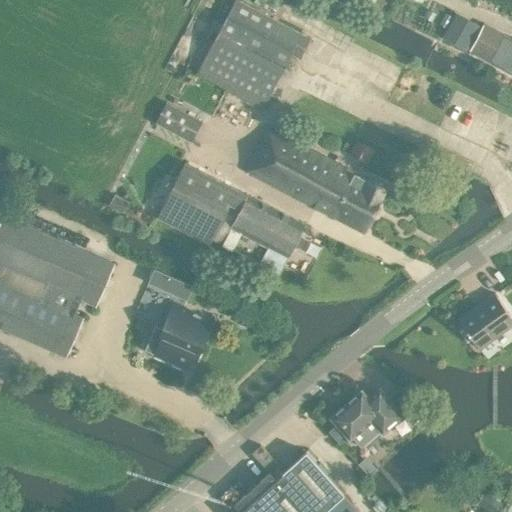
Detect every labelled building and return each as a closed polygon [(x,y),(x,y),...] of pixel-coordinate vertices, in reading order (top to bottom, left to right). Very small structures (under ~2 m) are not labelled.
[(218,36),(198,73),(263,108),(283,71),(291,54),(301,59),(312,37),(238,0),(236,0),(233,7),(218,36)] [(351,0),(371,10),(375,0),(351,0)] [(456,12),(443,37),(469,50),(471,51),(481,56),(499,66),(511,73),(511,38),(496,30),(483,23),(482,26),(456,12)] [(154,122),(191,141),(202,120),(178,107),(181,101),(170,95),(167,102),(166,101),(154,122)] [(211,117),(222,134),(242,134),(251,116),(241,99),(221,100),(211,117)] [(315,205),(364,231),(386,185),(370,177),(368,180),(270,129),(248,171),(291,193),(315,206),(315,205)] [(210,242),(211,239),(278,274),(304,224),(184,162),(157,215),(210,242)] [(114,263),(4,215),(0,225),(0,264),(47,285),(40,299),(0,281),(0,327),(65,356),(82,317),(74,314),(81,299),(95,305),(114,263)] [(511,317),(494,293),(458,319),(478,348),(511,323),(511,317)] [(155,325),(144,349),(186,368),(190,358),(192,359),(210,320),(201,316),(199,321),(173,309),(164,329),(155,325)] [(337,424),(330,430),(341,443),(348,436),(349,437),(351,435),(361,446),(380,429),(382,431),(402,414),(413,403),(399,386),(387,397),(379,388),(368,398),(361,390),(331,416),(337,424)] [(276,466),(228,509),(230,511),(321,511),(328,507),(336,500),(343,493),(305,450),(281,472),(276,466)]
